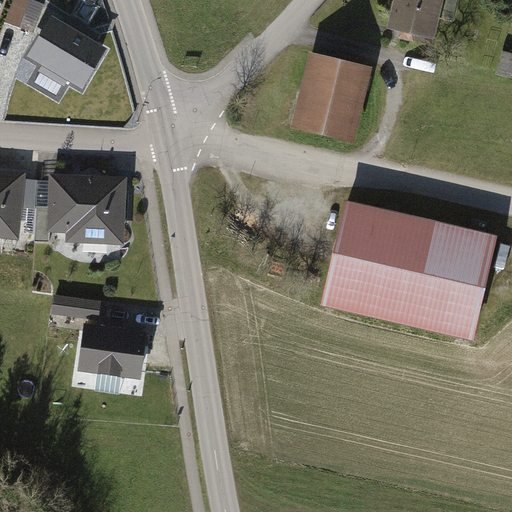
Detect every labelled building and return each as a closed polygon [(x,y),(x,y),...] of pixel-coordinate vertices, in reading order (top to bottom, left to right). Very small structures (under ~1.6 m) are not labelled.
[(16,0),(12,22),(26,25),(31,0),(16,0)] [(450,0),(400,0),(395,27),(444,37),(450,0)] [(108,49),(56,17),(34,53),(47,61),(42,68),(65,83),(70,75),(86,85),(108,49)] [(511,50),(507,50),(502,72),(511,74),(511,50)] [(375,64),(319,52),(303,128),(359,140),(375,64)] [(39,172),(24,171),(0,169),(0,227),(21,228),(22,200),(37,201),(39,172)] [(128,178),(57,176),(56,226),(76,226),(76,238),(127,240),(128,178)] [(495,238),(347,206),(326,302),(474,334),(495,238)] [(54,325),(86,328),(87,317),(103,319),(105,298),(57,293),(54,325)] [(155,332),(90,325),(86,364),(151,372),(155,332)]
